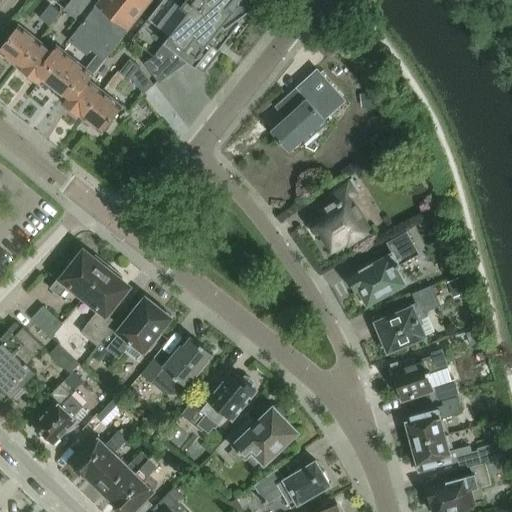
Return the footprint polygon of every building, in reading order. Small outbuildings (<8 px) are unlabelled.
[(90,4),(84,0),(73,0),(63,13),(75,23),(90,4)] [(102,0),(85,22),(102,36),(99,39),(113,50),(152,0),(151,0),(102,0)] [(153,57),(168,77),(189,62),(196,68),(213,47),(209,43),(223,26),(226,29),(254,9),(247,0),(164,0),(149,20),(170,36),(154,57),(153,57)] [(49,28),(59,15),(51,8),(41,21),(49,28)] [(91,49),(99,39),(102,36),(85,22),(78,31),(91,41),(83,51),(87,55),(92,49),(91,49)] [(0,52),(19,68),(39,42),(19,27),(0,52)] [(74,44),(83,51),(91,41),(78,31),(70,41),(74,44)] [(113,50),(99,39),(91,49),(92,49),(97,54),(98,55),(104,60),(105,60),(113,50)] [(44,78),(64,52),(58,47),(53,54),(39,42),(19,68),(40,84),(44,78)] [(64,98),(87,69),(86,68),(64,52),(44,78),(40,84),(42,81),(64,98)] [(97,54),(86,68),(87,69),(93,74),(104,60),(98,55),(97,54)] [(159,83),(168,77),(153,57),(145,63),(159,83)] [(130,59),(120,72),(130,79),(132,77),(144,93),(154,85),(140,67),(130,59)] [(102,91),(88,80),(94,75),(93,74),(87,69),(64,98),(62,101),(82,117),(102,91)] [(286,119),(273,131),(293,154),(294,153),(296,156),(306,148),(303,145),(348,103),(318,69),(306,79),(286,98),(297,110),(286,119)] [(102,91),(82,117),(102,133),(123,107),(102,91)] [(377,92),(364,94),(365,107),(378,105),(377,92)] [(314,221),(336,257),(353,247),(351,245),(371,233),(362,218),(363,217),(356,205),(355,206),(351,199),(359,194),(350,179),(329,191),(335,201),(326,207),(329,212),(314,221)] [(441,208),(430,214),(437,228),(447,223),(449,221),(442,208),(441,208)] [(394,254),(349,279),(356,291),(360,289),(368,304),(404,284),(396,268),(420,255),(407,232),(387,243),(394,254)] [(84,298),(107,268),(85,250),(61,279),(59,277),(50,288),(61,297),(70,286),(84,298)] [(98,346),(117,322),(108,315),(130,287),(107,268),(84,298),(99,310),(81,333),(98,346)] [(460,277),(447,282),(452,294),(465,289),(460,277)] [(433,333),(426,317),(429,316),(427,312),(441,306),(433,286),(412,294),(417,306),(377,323),(389,351),(433,333)] [(119,332),(120,333),(108,348),(120,358),(126,350),(138,360),(171,318),(146,298),(119,332)] [(62,322),(43,304),(31,317),(49,335),(62,322)] [(0,396),(5,401),(11,395),(13,397),(37,373),(30,366),(27,364),(43,347),(23,327),(22,328),(14,336),(8,330),(0,338),(0,396)] [(179,393),(187,386),(213,354),(193,337),(185,347),(183,345),(164,368),(155,360),(143,375),(166,394),(172,395),(179,393)] [(58,343),(48,353),(68,372),(78,362),(58,343)] [(433,357),(416,362),(415,360),(394,367),(399,383),(395,389),(397,394),(400,398),(402,398),(402,400),(415,396),(417,403),(436,397),(437,399),(458,392),(454,381),(451,382),(430,388),(426,375),(447,368),(448,368),(443,351),(432,354),(433,357)] [(447,368),(426,375),(430,388),(451,382),(447,368)] [(73,372),(65,381),(75,390),(83,381),(73,372)] [(228,414),(233,418),(256,390),(255,389),(256,384),(252,379),(246,376),(239,380),(230,374),(206,404),(196,396),(181,415),(202,432),(204,429),(209,433),(214,427),(216,429),(228,414)] [(82,409),(85,407),(61,384),(51,395),(56,400),(45,413),(46,414),(33,427),(53,445),(76,421),(80,425),(89,415),(82,409)] [(413,443),(444,435),(439,418),(461,413),(457,398),(443,402),(445,408),(406,418),(413,443)] [(122,407),(113,399),(96,417),(105,425),(122,407)] [(243,438),(235,430),(216,451),(231,466),(241,454),(247,460),(250,456),(260,467),(296,432),(274,409),(243,438)] [(114,452),(127,439),(120,432),(107,445),(95,435),(69,461),(87,479),(113,452),(114,452)] [(461,469),(481,464),(478,452),(472,454),(470,447),(448,453),(444,435),(413,443),(420,469),(445,462),(446,466),(459,462),(461,469)] [(110,501),(149,460),(141,452),(128,466),(114,452),(113,452),(87,479),(110,501)] [(134,511),(155,492),(143,481),(156,467),(149,460),(110,501),(121,511),(134,511)] [(266,505),(284,494),(292,508),(331,485),(316,461),(285,480),(278,469),(255,485),(266,505)] [(465,511),(471,511),(471,509),(466,491),(491,484),(486,464),(481,466),(481,464),(461,469),(461,470),(471,468),(473,477),(428,487),(429,490),(427,490),(424,493),(424,496),(425,498),(429,501),(433,500),(436,511),(451,511),(461,509),(464,511),(465,511)] [(184,511),(187,510),(178,502),(183,496),(175,488),(154,509),(156,511),(184,511)]
